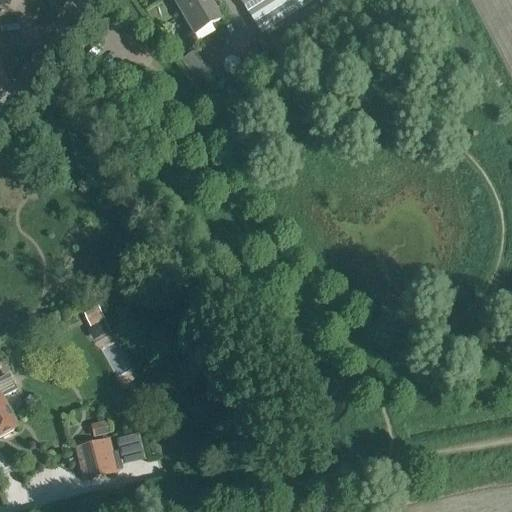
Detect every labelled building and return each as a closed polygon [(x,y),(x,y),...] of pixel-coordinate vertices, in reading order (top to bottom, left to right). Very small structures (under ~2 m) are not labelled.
[(221,20),(209,0),(171,0),(193,37),(221,20)] [(238,0),(260,36),(317,0),(238,0)] [(0,438),(17,429),(1,400),(16,392),(8,376),(0,380),(0,438)] [(108,435),(105,422),(90,426),(93,439),(108,435)] [(82,482),(118,473),(109,439),(74,448),(82,482)]
